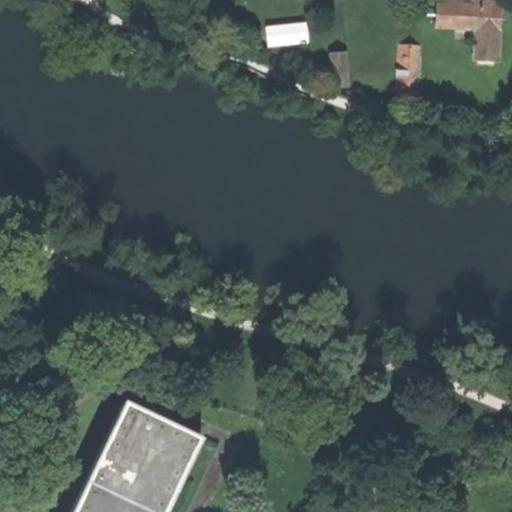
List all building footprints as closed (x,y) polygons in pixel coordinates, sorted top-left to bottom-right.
[(346,0),(328,2),(332,42),(352,41),(348,0),(346,0)] [(498,19),(499,8),(436,4),(435,25),(476,27),(475,48),(496,50),(498,19)] [(507,8),(499,8),(498,19),(507,19),(507,8)] [(396,101),(419,102),(421,43),(398,42),(396,101)] [(496,59),(496,50),(475,48),(474,58),(496,59)] [(333,87),(348,85),(344,52),(329,54),(333,87)] [(74,511),(169,511),(203,440),(125,403),(74,511)]
